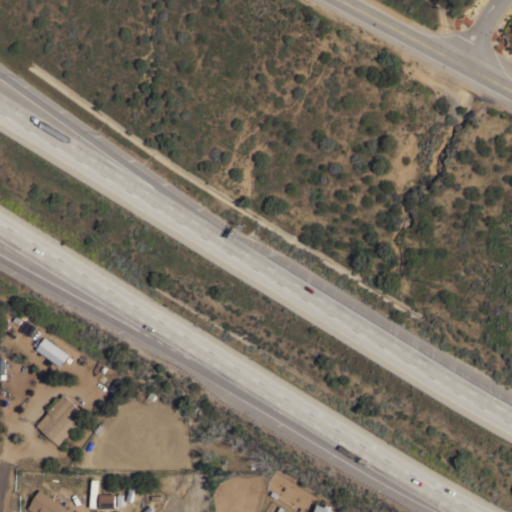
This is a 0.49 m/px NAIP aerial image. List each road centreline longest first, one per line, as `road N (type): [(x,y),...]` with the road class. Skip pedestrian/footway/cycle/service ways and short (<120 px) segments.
road 1 (motorway): [(0,219),(299,406),(492,511)]
road 2 (motorway): [(0,249),(299,406)]
road 3 (motorway): [(511,414),(233,249)]
road 4 (motorway): [(233,249),(0,67)]
road 5 (motorway): [(233,249),(0,103)]
road 6 (primary): [(340,0),(511,89)]
